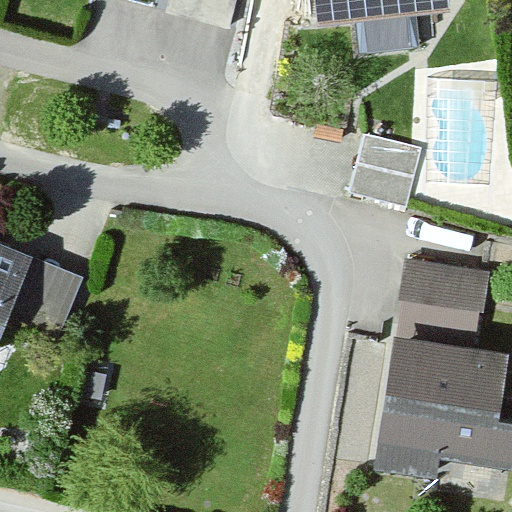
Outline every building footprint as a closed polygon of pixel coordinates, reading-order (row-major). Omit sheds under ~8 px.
[(164,0),(164,2),(234,14),(236,0),(164,0)] [(292,0),(296,27),(432,12),(430,0),(292,0)] [(359,123),(350,182),(408,191),(417,131),(359,123)] [(404,245),(395,313),(478,325),(488,257),(404,245)] [(0,247),(0,331),(52,350),(79,276),(0,247)] [(486,355),(375,336),(352,467),(420,478),(424,459),(505,473),(511,434),(511,416),(477,411),(486,355)]
